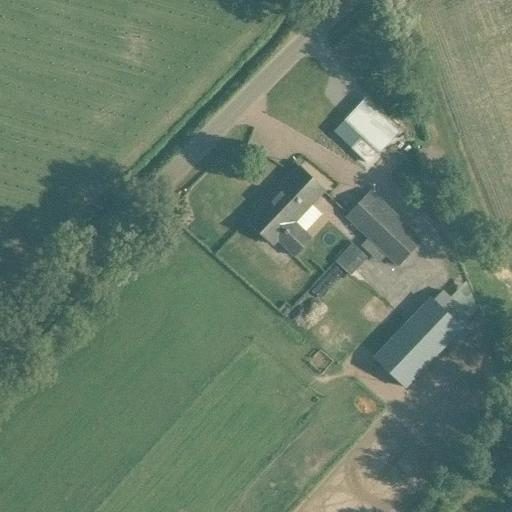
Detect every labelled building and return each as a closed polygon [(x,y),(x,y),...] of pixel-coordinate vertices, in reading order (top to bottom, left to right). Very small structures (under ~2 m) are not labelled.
[(353,117),(334,137),(351,154),(340,164),(356,180),(386,148),(353,117)] [(248,220),(263,235),(274,246),(278,242),(296,258),(313,240),(296,223),(326,191),(300,166),(248,220)] [(347,219),(398,268),(423,241),(372,193),(347,219)] [(336,260),(352,274),(369,256),(353,242),(336,260)] [(442,289),(436,296),(465,321),(470,315),(442,289)] [(374,358),(405,387),(461,327),(430,298),(374,358)]
